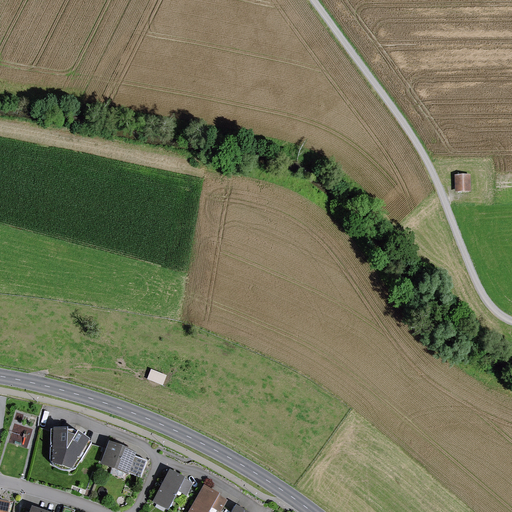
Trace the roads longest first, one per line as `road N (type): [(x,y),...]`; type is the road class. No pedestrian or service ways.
road 1 (track): [(312,0),(406,125),(481,292),(511,321)]
road 2 (secondary): [(0,376),(153,420),(312,511)]
road 3 (residential): [(43,416),(161,456)]
